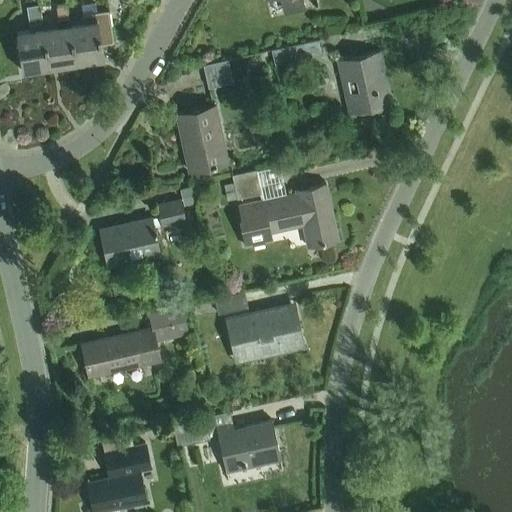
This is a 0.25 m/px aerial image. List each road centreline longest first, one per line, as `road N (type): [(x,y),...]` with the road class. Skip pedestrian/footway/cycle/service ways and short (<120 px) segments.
road 1 (residential): [(336,511),(341,370),(372,266),(499,0)]
road 2 (residential): [(38,511),(36,395),(0,218)]
road 3 (residential): [(0,175),(89,145),(120,110),(183,0)]
